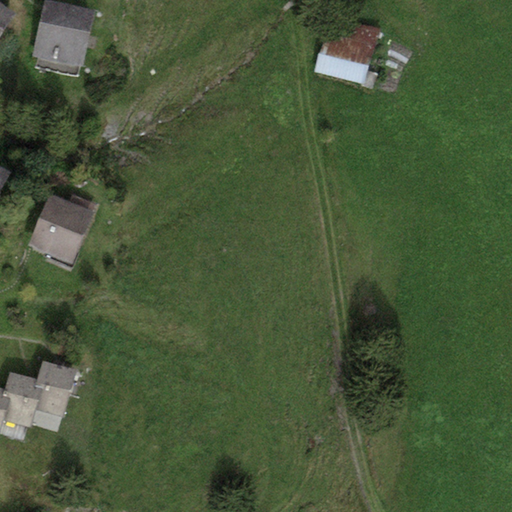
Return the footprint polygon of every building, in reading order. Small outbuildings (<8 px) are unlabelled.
[(95,10),(47,0),(43,0),(31,57),(35,58),(33,67),(76,76),(78,66),(83,67),(95,10)] [(0,2),(0,32),(14,13),(0,2)] [(378,29),(329,16),(314,71),(363,85),(378,29)] [(0,190),(11,172),(0,165),(0,190)] [(68,201),(49,193),(28,245),(72,263),(96,204),(71,194),(68,201)] [(4,389),(0,388),(0,429),(2,421),(30,429),(35,410),(63,418),(77,370),(41,360),(36,379),(9,372),(4,389)]
